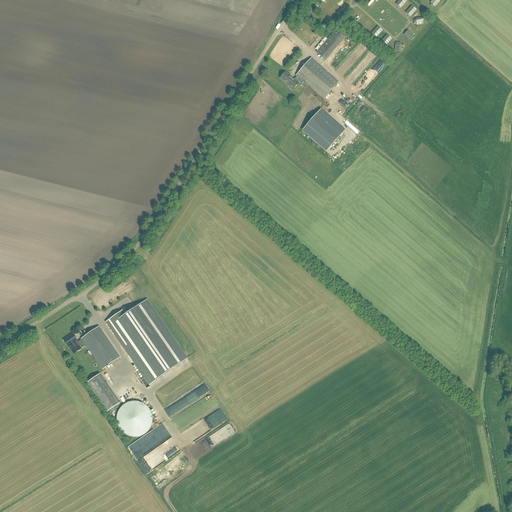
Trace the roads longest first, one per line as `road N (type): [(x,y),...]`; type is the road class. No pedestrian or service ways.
road 1 (unclassified): [(0,345),(102,279),(138,245),(298,0)]
road 2 (unknown): [(281,25),(341,76),(334,105),(350,130)]
